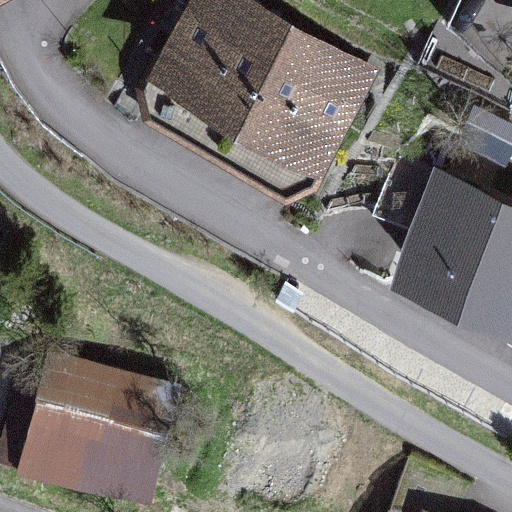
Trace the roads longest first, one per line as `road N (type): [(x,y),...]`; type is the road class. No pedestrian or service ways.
road 1 (tertiary): [(0,161),(60,216),(511,491)]
road 2 (residential): [(68,79),(124,162),(511,370)]
